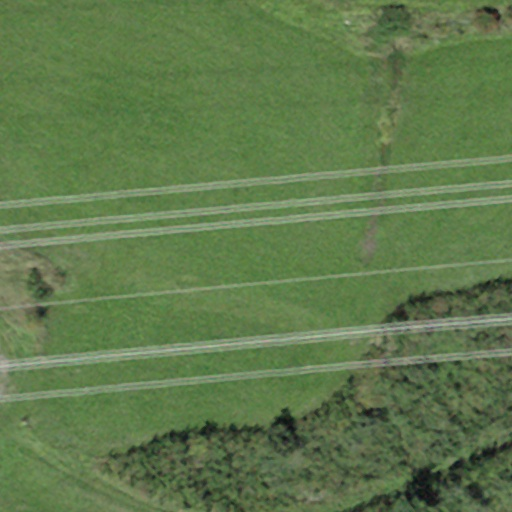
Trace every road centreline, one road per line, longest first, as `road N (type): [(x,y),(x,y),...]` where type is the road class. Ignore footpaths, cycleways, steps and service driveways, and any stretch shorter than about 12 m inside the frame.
road 1 (track): [(188,511),(264,509),(511,432)]
road 2 (track): [(0,398),(105,484),(170,511)]
